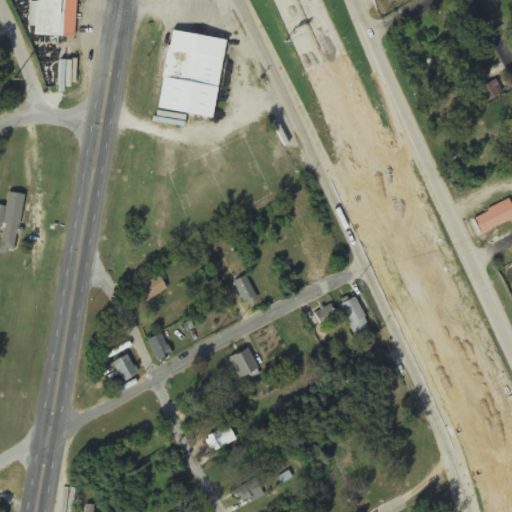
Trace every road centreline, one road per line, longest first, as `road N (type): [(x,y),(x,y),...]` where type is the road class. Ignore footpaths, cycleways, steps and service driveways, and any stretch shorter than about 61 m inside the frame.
road 1 (tertiary): [(40,511),(123,0)]
road 2 (residential): [(0,468),(367,266)]
road 3 (tertiary): [(242,0),(411,353)]
road 4 (residential): [(225,511),(85,237)]
road 5 (tertiary): [(511,348),(385,69)]
road 6 (tertiary): [(411,353),(470,507)]
